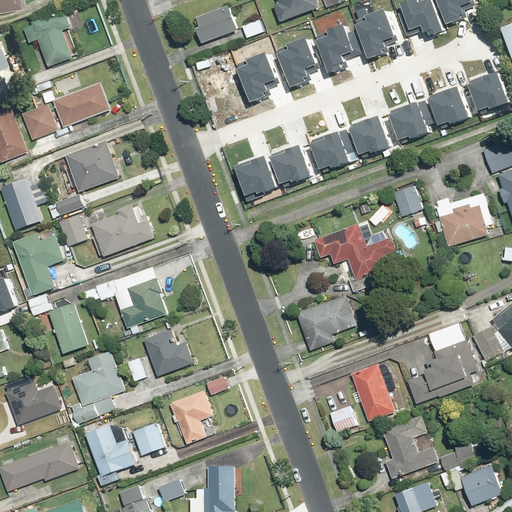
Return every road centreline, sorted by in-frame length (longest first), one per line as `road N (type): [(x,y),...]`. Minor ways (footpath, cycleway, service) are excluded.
road 1 (residential): [(188,144),(324,511)]
road 2 (residential): [(188,144),(474,39)]
road 3 (residential): [(133,0),(188,144)]
